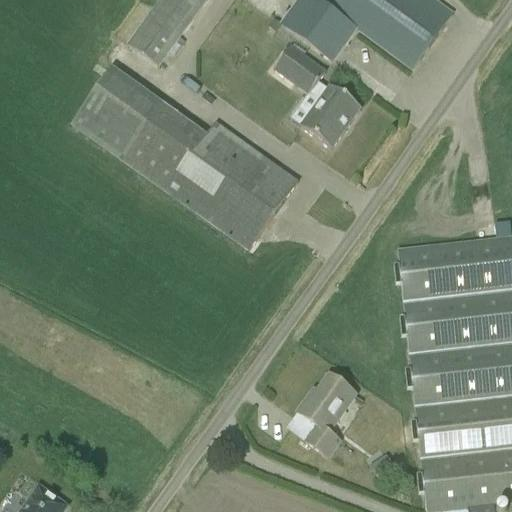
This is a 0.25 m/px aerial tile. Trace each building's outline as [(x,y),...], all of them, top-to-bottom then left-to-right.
[(207,0),(159,0),(125,48),(157,72),(207,0)] [(298,0),(278,28),(314,54),(330,65),(355,30),(412,71),(450,18),(425,0),(298,0)] [(273,36),(278,28),(271,23),(266,31),(273,36)] [(271,73),(317,105),(298,131),(329,154),(343,134),(342,132),(346,127),(348,127),(359,112),(328,90),(324,96),(314,89),(324,75),(288,50),(271,73)] [(160,107),(120,162),(164,194),(230,243),(247,255),(296,186),(280,174),(214,126),(205,139),(160,107)] [(508,226),(493,228),(495,243),(510,241),(508,226)] [(495,243),(396,254),(413,410),(423,511),(491,511),(491,510),(511,507),(511,241),(510,241),(495,243)] [(296,416),(314,430),(303,445),(326,462),(338,445),(326,437),(353,399),(327,380),(311,403),(308,401),(296,416)] [(63,511),(65,510),(36,489),(19,511),(63,511)]
